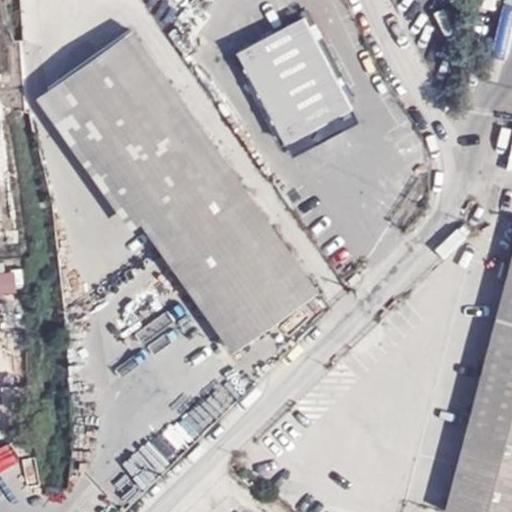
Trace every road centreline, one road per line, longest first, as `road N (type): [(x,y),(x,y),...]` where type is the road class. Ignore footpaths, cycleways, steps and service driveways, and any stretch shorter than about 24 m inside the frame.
road 1 (residential): [(159,511),(442,225),(454,192),(447,133),(374,0)]
road 2 (unknown): [(454,192),(511,7)]
